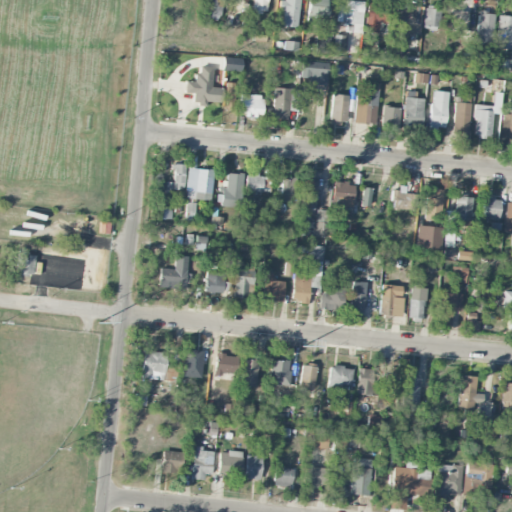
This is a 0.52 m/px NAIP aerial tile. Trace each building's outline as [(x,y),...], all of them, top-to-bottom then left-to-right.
[(222,0),(205,0),(205,20),(222,20),(222,0)] [(244,0),(231,0),(232,8),(245,8),(244,0)] [(266,12),(266,0),(252,0),(252,12),(266,12)] [(282,10),(281,26),(297,27),(298,0),(281,0),(280,10),(282,10)] [(327,0),(307,0),(307,23),(319,23),(319,17),(327,17),(327,0)] [(361,32),(362,1),(344,0),(344,5),(336,4),(335,22),(352,23),(351,32),(361,32)] [(389,4),(365,4),(364,32),(378,32),(378,24),(389,24),(389,4)] [(394,32),(420,34),(422,5),(395,4),(394,32)] [(440,9),(423,8),(422,26),(438,27),(440,9)] [(466,29),(467,11),(451,11),(450,29),(466,29)] [(492,42),(493,12),(477,12),(476,42),(492,42)] [(496,49),(511,49),(511,15),(497,15),(496,49)] [(347,54),(348,35),(333,35),(332,54),(347,54)] [(327,50),(327,37),(317,37),(316,50),(327,50)] [(284,41),(283,49),(296,51),(297,43),(284,41)] [(309,84),(326,84),(327,62),(296,61),(296,73),(310,74),(309,84)] [(184,81),(184,93),(192,93),(192,102),(221,104),(221,87),(210,87),(211,67),(199,66),(198,74),(194,74),(194,81),(184,81)] [(233,82),(224,83),(225,110),(233,110),(233,82)] [(378,83),(364,82),(364,88),(356,87),(352,122),(374,124),(378,83)] [(272,117),(287,118),(288,110),(298,110),(299,89),(274,87),(272,117)] [(424,99),(415,98),(416,92),(405,90),(401,124),(420,126),(424,99)] [(448,92),(433,90),(429,127),(444,129),(448,92)] [(475,104),(473,136),(491,137),(492,113),(500,114),(501,93),(493,92),(492,105),(475,104)] [(261,115),(262,94),(238,94),(238,115),(261,115)] [(346,121),(347,95),(331,94),(330,120),(346,121)] [(453,132),(468,133),(469,102),(454,102),(453,132)] [(381,128),(398,128),(399,107),(382,106),(381,128)] [(509,113),(502,113),(501,137),(511,137),(511,106),(510,106),(509,113)] [(166,182),(165,193),(173,193),(173,188),(184,189),(185,164),(174,163),(173,182),(166,182)] [(212,169),(186,168),(185,199),(211,199),(212,169)] [(242,173),(226,173),(226,183),(220,183),(219,206),(241,207),(242,173)] [(244,191),(262,192),(262,174),(245,173),(244,191)] [(297,179),(281,178),(280,201),(296,202),(297,179)] [(316,181),(302,181),(301,208),(315,208),(316,181)] [(331,205),(352,206),(353,183),(333,181),(331,205)] [(360,205),(368,205),(369,187),(361,187),(360,205)] [(414,210),(415,193),(392,191),(391,209),(414,210)] [(441,194),(426,193),(425,214),(440,215),(441,194)] [(446,210),(445,237),(453,237),(454,223),(470,224),(471,197),(455,196),(454,211),(446,210)] [(482,219),(498,220),(499,197),(483,197),(482,219)] [(511,232),(511,200),(506,200),(502,232),(511,232)] [(185,221),(194,221),(195,202),(185,202),(185,221)] [(157,218),(171,219),(172,206),(158,206),(157,218)] [(298,221),(298,236),(326,237),(327,210),(316,209),(315,221),(298,221)] [(440,228),(418,227),(417,239),(440,240),(440,228)] [(322,261),(323,246),(315,246),(315,250),(310,250),(310,261),(322,261)] [(470,251),(457,251),(457,259),(470,260),(470,251)] [(33,274),(34,252),(17,252),(16,273),(33,274)] [(158,288),(186,290),(187,273),(186,273),(188,256),(175,255),(173,269),(159,267),(158,288)] [(466,267),(453,267),(452,282),(466,282),(466,267)] [(235,269),(233,297),(246,298),(247,285),(252,285),(253,270),(235,269)] [(307,303),(310,278),(319,278),(319,276),(310,275),(310,270),(294,269),(290,301),(307,303)] [(223,282),(223,272),(205,271),(204,291),(227,292),(227,282),(223,282)] [(272,273),(263,272),(262,300),(282,300),(283,281),(272,281),(272,273)] [(363,313),(364,282),(351,281),(350,313),(363,313)] [(319,308),(343,309),(343,286),(326,285),(326,292),(319,292),(319,308)] [(401,316),(401,285),(380,285),(379,315),(401,316)] [(408,318),(423,318),(424,288),(409,287),(408,318)] [(511,310),(511,291),(503,291),(502,310),(511,310)] [(461,311),(461,293),(440,293),(439,324),(451,325),(452,311),(461,311)] [(465,328),(477,330),(478,328),(474,328),(475,319),(466,318),(465,328)] [(202,350),(183,349),(182,376),(201,377),(202,350)] [(164,379),(165,354),(142,352),(141,378),(164,379)] [(231,374),(232,354),(215,353),(214,374),(231,374)] [(239,386),(256,386),(257,359),(240,359),(239,386)] [(268,384),(288,385),(289,360),(269,360),(268,384)] [(314,388),(315,366),(300,365),(299,387),(314,388)] [(351,367),(329,366),(328,389),(340,389),(340,385),(350,385),(351,367)] [(362,394),(373,395),(376,370),(357,368),(354,399),(361,400),(362,394)] [(418,411),(419,373),(404,372),(402,411),(418,411)] [(476,376),(459,375),(458,409),(479,410),(480,394),(475,393),(476,376)] [(499,412),(511,414),(511,383),(503,382),(499,412)] [(390,408),(391,386),(377,386),(376,407),(390,408)] [(345,407),(344,401),(337,402),(339,413),(350,412),(349,406),(345,407)] [(379,415),(367,415),(367,427),(379,427),(379,415)] [(491,439),(491,421),(476,420),(476,438),(491,439)] [(511,439),(511,430),(502,430),(501,439),(511,439)] [(312,448),(329,448),(330,434),(312,434),(312,448)] [(334,445),(345,446),(346,437),(335,436),(334,445)] [(190,479),(208,480),(211,449),(194,448),(190,479)] [(179,473),(180,451),(162,450),(161,471),(179,473)] [(217,473),(240,474),(241,451),(218,450),(217,473)] [(261,456),(245,455),(244,478),(260,479),(261,456)] [(351,494),(370,495),(370,458),(351,458),(351,494)] [(491,463),(464,462),(463,495),(490,496),(491,463)] [(459,495),(460,465),(436,464),(435,494),(459,495)] [(293,469),(276,465),(271,484),(288,488),(293,469)] [(327,466),(304,465),(303,484),(326,485),(327,466)] [(391,499),(406,499),(406,494),(427,494),(427,469),(392,468),(391,499)]
